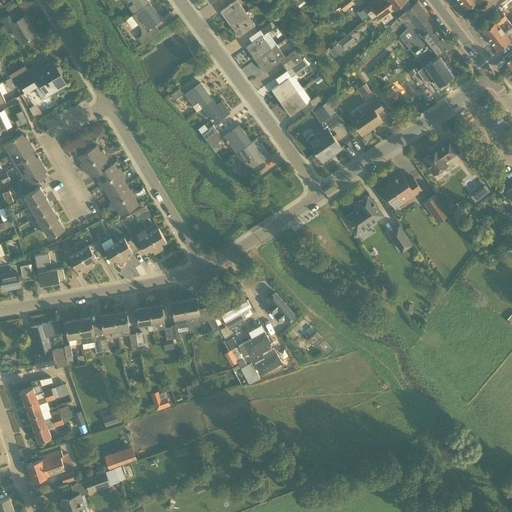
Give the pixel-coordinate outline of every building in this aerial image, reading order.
[(132,15),(139,9),(149,2),(147,0),(132,0),(134,3),(129,7),(134,13),(132,15)] [(230,24),(246,12),(237,0),(235,0),(220,11),(230,24)] [(352,0),(344,0),(339,4),(345,11),(355,3),(352,0)] [(363,21),(370,16),(375,12),(376,12),(391,1),(390,0),(379,0),(377,2),(375,0),(374,0),(357,13),(363,21)] [(390,0),(391,1),(376,12),(375,12),(370,16),(372,18),(377,14),(381,18),(393,9),(398,6),(403,13),(412,4),(409,0),(390,0)] [(440,55),(452,45),(453,45),(444,34),(417,0),(416,1),(412,4),(403,13),(399,16),(390,26),(399,35),(424,65),(439,55),(440,55)] [(459,0),(466,9),(472,4),(477,0),(478,2),(479,3),(482,0),(459,0)] [(146,30),(161,19),(149,2),(139,9),(132,15),(141,28),(144,26),(146,30)] [(25,14),(18,19),(14,12),(2,19),(8,29),(12,27),(21,42),(36,34),(32,26),(31,26),(28,22),(29,21),(25,14)] [(239,37),(255,25),(246,12),(230,24),(239,37)] [(504,32),(498,24),(507,18),(502,12),(492,20),(494,22),(483,31),(490,40),(496,36),(498,37),(504,32)] [(266,18),(257,25),(260,29),(269,23),(266,18)] [(264,34),(275,26),(271,21),(260,29),(264,34)] [(292,39),(302,31),(298,26),(288,35),(292,39)] [(511,44),(511,43),(511,26),(504,32),(498,37),(496,36),(490,40),(498,50),(508,41),(511,44)] [(142,43),(150,37),(146,32),(138,38),(142,43)] [(346,48),(356,40),(350,33),(340,41),(346,48)] [(255,60),(271,48),(262,35),(246,47),(255,60)] [(339,53),(344,49),(338,42),(333,46),(339,53)] [(264,73),(281,61),(280,60),(285,57),(277,45),(271,48),(255,60),(264,73)] [(292,58),(283,64),(287,70),(302,58),(296,49),(289,54),(292,58)] [(453,75),(440,55),(439,55),(424,65),(424,66),(426,65),(435,78),(431,81),(438,91),(449,83),(446,79),(453,75)] [(292,76),(308,64),(304,58),(302,58),(287,70),(292,76)] [(25,93),(35,87),(41,97),(47,94),(66,83),(61,75),(59,76),(51,63),(35,72),(32,68),(28,70),(20,75),(16,77),(25,93)] [(14,64),(6,69),(12,79),(16,77),(20,75),(14,64)] [(281,103),(297,91),(288,78),(272,90),(281,103)] [(202,106),(212,99),(200,82),(185,93),(193,105),(196,111),(202,106)] [(366,94),(371,91),(365,83),(360,86),(366,94)] [(175,99),(183,93),(179,88),(171,94),(175,99)] [(290,116),(307,104),(297,91),(281,103),(290,116)] [(313,108),(325,100),(321,95),(319,97),(318,95),(309,101),(313,108)] [(374,126),(382,121),(376,113),(383,108),(376,98),(369,103),(371,105),(351,118),(355,124),(355,125),(356,127),(357,127),(362,134),(362,133),(373,125),(374,126)] [(217,105),(212,99),(202,106),(215,123),(230,112),(222,101),(217,105)] [(326,118),(335,111),(328,101),(318,108),(326,118)] [(206,139),(218,131),(213,125),(201,133),(206,139)] [(236,153),(251,142),(239,125),(224,136),(236,153)] [(341,148),(327,127),(316,135),(309,140),(307,138),(306,138),(315,150),(314,151),(316,153),(316,152),(321,159),(332,152),(333,154),(341,148)] [(211,146),(223,138),(218,131),(206,139),(211,146)] [(24,136),(22,133),(4,144),(10,155),(30,142),(26,135),(24,136)] [(254,166),(269,155),(256,138),(251,142),(236,153),(243,162),(248,158),(254,166)] [(443,167),(447,164),(445,161),(459,152),(450,139),(434,150),(434,151),(422,159),(428,168),(429,167),(434,173),(437,178),(445,174),(445,171),(443,167)] [(82,140),(72,146),(77,153),(86,148),(82,140)] [(16,165),(34,154),(33,151),(35,150),(30,142),(10,155),(16,165)] [(100,151),(97,145),(78,156),(82,163),(80,164),(82,168),(105,154),(102,150),(100,151)] [(36,157),(34,154),(16,165),(22,175),(42,163),(38,156),(36,157)] [(109,166),(106,160),(108,159),(105,154),(82,168),(85,171),(87,170),(91,177),(114,163),(109,166)] [(28,186),(47,175),(45,172),(47,171),(42,163),(22,175),(28,186)] [(117,169),(114,163),(91,177),(96,174),(100,180),(97,181),(100,185),(122,172),(120,167),(117,169)] [(253,176),(257,173),(253,168),(244,174),(248,180),(253,176)] [(0,175),(0,177),(3,183),(10,180),(6,172),(0,175)] [(108,194),(126,183),(123,178),(125,176),(122,172),(100,185),(102,189),(104,188),(108,194)] [(409,199),(422,190),(413,177),(407,181),(401,172),(392,178),(394,181),(382,189),(393,204),(406,195),(409,199)] [(257,182),(261,179),(257,173),(253,176),(257,182)] [(11,186),(14,193),(22,188),(18,182),(11,186)] [(130,189),(126,183),(108,194),(112,201),(110,202),(112,206),(135,192),(132,188),(130,189)] [(62,224),(40,186),(24,195),(30,205),(49,237),(64,228),(62,224)] [(5,200),(7,203),(13,201),(9,190),(3,193),(5,200)] [(120,215),(139,204),(135,198),(137,197),(135,192),(112,206),(114,210),(116,208),(120,215)] [(370,224),(383,215),(369,194),(356,203),(359,208),(345,217),(355,231),(368,221),(370,224)] [(437,221),(449,213),(436,194),(424,202),(437,221)] [(137,217),(148,210),(145,205),(134,212),(137,217)] [(400,252),(412,243),(399,226),(388,234),(400,252)] [(159,251),(163,248),(161,244),(167,241),(159,227),(148,233),(159,251)] [(159,251),(148,233),(139,239),(136,235),(131,238),(138,250),(143,247),(147,253),(152,250),(154,253),(159,251)] [(127,241),(125,237),(114,243),(125,261),(129,258),(127,254),(132,251),(133,253),(138,250),(131,238),(127,241)] [(125,261),(114,243),(105,249),(99,239),(98,239),(94,242),(103,257),(108,254),(113,263),(118,259),(121,263),(125,261)] [(98,260),(103,257),(94,242),(83,248),(79,251),(90,268),(94,266),(92,262),(97,259),(98,260)] [(85,271),(90,268),(79,251),(69,257),(73,263),(68,266),(75,277),(80,274),(77,270),(83,267),(85,271)] [(0,255),(0,262),(10,259),(8,252),(0,255)] [(46,270),(45,263),(50,262),(49,253),(35,255),(40,284),(48,282),(65,280),(65,279),(63,267),(57,268),(46,270)] [(12,271),(10,263),(11,263),(10,259),(0,262),(0,287),(2,287),(3,288),(20,284),(17,270),(12,271)] [(23,279),(32,278),(29,264),(20,265),(23,279)] [(275,292),(267,298),(271,303),(267,307),(280,322),(284,319),(288,323),(296,316),(275,292)] [(202,329),(199,313),(200,313),(199,309),(197,298),(184,300),(188,323),(190,331),(202,329)] [(176,325),(171,326),(173,339),(179,338),(177,326),(188,323),(184,300),(171,302),(176,325)] [(228,328),(244,320),(240,312),(250,307),(246,300),(220,314),(228,328)] [(165,327),(164,320),(161,304),(149,306),(153,330),(158,329),(165,328),(167,340),(173,339),(171,326),(165,327)] [(153,330),(149,306),(136,309),(139,324),(146,323),(148,331),(153,330)] [(207,307),(199,309),(200,313),(204,313),(213,331),(219,328),(216,322),(213,317),(208,307),(207,307)] [(130,334),(129,326),(126,311),(113,313),(118,336),(123,335),(129,334),(132,350),(138,349),(138,345),(135,333),(130,334)] [(118,336),(113,313),(100,315),(103,331),(111,330),(112,337),(118,336)] [(91,317),(78,319),(82,343),(94,341),(96,353),(102,352),(100,339),(95,340),(91,317)] [(60,332),(57,319),(31,327),(37,347),(49,343),(46,333),(54,331),(54,333),(60,332)] [(70,345),(82,343),(78,319),(65,322),(68,337),(69,345),(64,346),(64,347),(63,347),(66,364),(68,364),(74,363),(70,345)] [(251,338),(243,343),(243,344),(238,346),(244,357),(249,354),(249,355),(272,342),(265,331),(261,325),(248,332),(251,338)] [(225,326),(220,329),(221,332),(225,338),(230,335),(225,326)] [(308,339),(313,345),(322,337),(316,331),(308,339)] [(138,345),(144,344),(141,332),(135,333),(138,345)] [(230,348),(236,345),(232,337),(226,340),(230,348)] [(102,352),(108,351),(106,338),(100,339),(102,352)] [(324,353),(331,350),(326,342),(320,346),(324,353)] [(51,350),(49,343),(37,347),(37,349),(33,350),(38,366),(54,362),(55,367),(66,364),(63,347),(52,350),(51,350)] [(265,358),(254,364),(261,375),(283,363),(277,351),(276,352),(274,348),(263,354),(265,358)] [(225,353),(231,365),(237,361),(231,350),(225,353)] [(238,362),(241,367),(247,364),(244,359),(238,362)] [(256,380),(247,365),(241,369),(249,384),(256,380)] [(232,372),(206,379),(210,391),(236,384),(232,372)] [(25,403),(68,388),(66,383),(44,391),(36,394),(33,386),(20,391),(25,403)] [(192,383),(184,386),(189,398),(197,395),(192,383)] [(47,401),(69,393),(68,388),(25,403),(29,416),(42,411),(39,404),(47,401)] [(193,402),(194,407),(179,410),(181,423),(202,420),(199,401),(193,402)] [(34,428),(47,424),(45,419),(42,411),(29,416),(34,428)] [(85,423),(80,411),(77,413),(73,414),(77,426),(85,423)] [(114,413),(117,422),(122,421),(119,411),(114,413)] [(54,421),(62,418),(60,413),(52,416),(54,421)] [(64,423),(62,418),(54,421),(56,426),(64,423)] [(51,436),(48,429),(47,424),(34,428),(38,441),(51,436)] [(109,468),(137,458),(132,445),(104,455),(109,468)] [(27,464),(32,481),(64,471),(63,469),(73,466),(69,454),(63,456),(61,449),(41,456),(42,459),(27,464)] [(64,483),(77,479),(75,471),(62,475),(64,483)] [(105,471),(85,478),(90,493),(111,485),(105,471)] [(65,511),(87,511),(81,493),(61,500),(65,511)] [(0,499),(0,511),(2,511),(14,508),(9,496),(0,499)]
